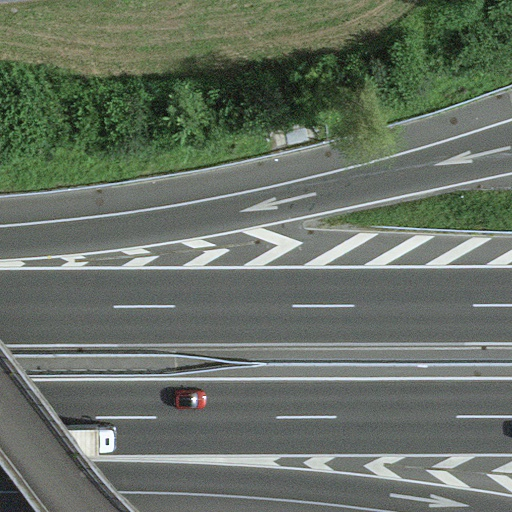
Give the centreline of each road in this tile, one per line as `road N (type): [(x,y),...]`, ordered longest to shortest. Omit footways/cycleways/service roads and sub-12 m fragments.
road 1 (motorway): [(0,419),(511,417)]
road 2 (motorway): [(511,305),(0,306)]
road 3 (motorway): [(0,476),(199,477),(489,511)]
road 4 (motorway): [(365,182),(0,244)]
road 5 (track): [(95,511),(0,387)]
